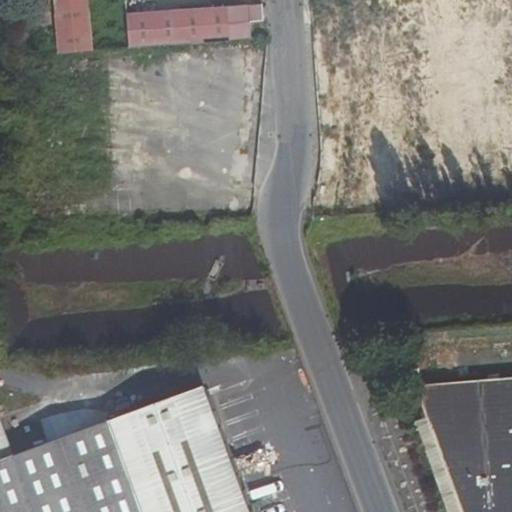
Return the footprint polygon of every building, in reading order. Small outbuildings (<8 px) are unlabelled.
[(81,0),(47,0),(51,57),(85,54),(81,0)] [(352,0),(354,11),(498,0),(352,0)] [(427,187),(511,180),(511,2),(413,11),(427,187)] [(128,50),(231,42),(228,11),(126,19),(128,50)] [(413,11),(398,12),(411,188),(427,187),(413,11)] [(372,14),(357,16),(358,26),(373,25),(372,14)] [(254,511),(208,385),(2,461),(0,456),(0,511),(254,511)] [(461,511),(416,386),(405,391),(448,511),(461,511)]
